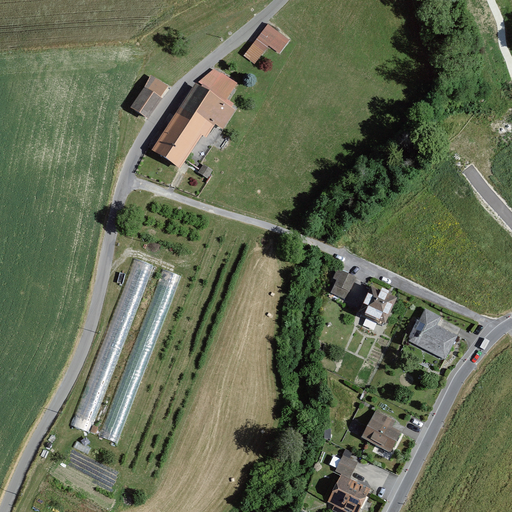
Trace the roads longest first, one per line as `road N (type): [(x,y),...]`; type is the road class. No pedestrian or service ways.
road 1 (unclassified): [(498,330),(309,239),(127,175)]
road 2 (unclassified): [(127,175),(87,339),(4,511)]
road 3 (unclassified): [(282,0),(180,89),(127,175)]
road 4 (residential): [(392,511),(459,378),(498,330)]
